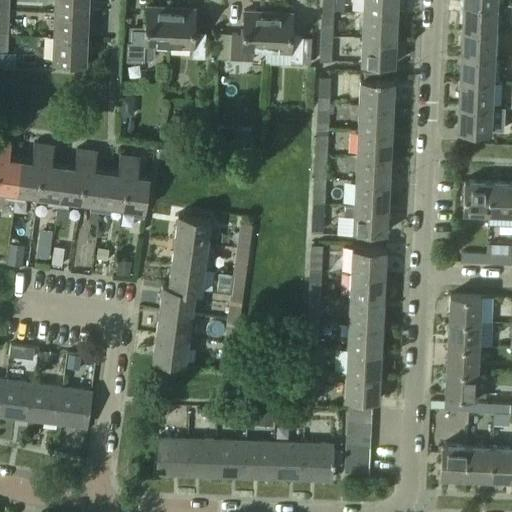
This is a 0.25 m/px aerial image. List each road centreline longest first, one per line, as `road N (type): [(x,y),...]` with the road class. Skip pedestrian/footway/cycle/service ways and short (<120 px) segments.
road 1 (residential): [(394,511),(408,498),(435,0)]
road 2 (residential): [(138,511),(0,489)]
